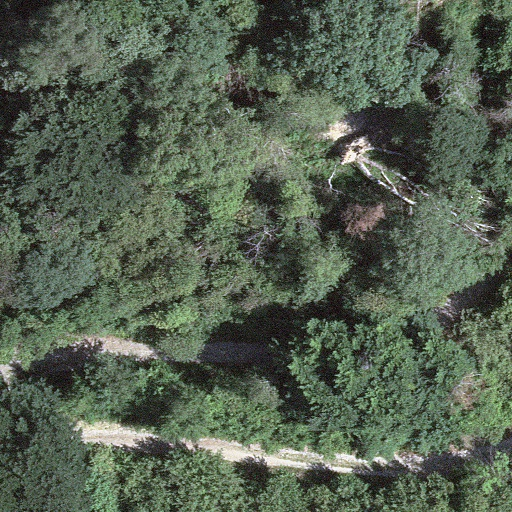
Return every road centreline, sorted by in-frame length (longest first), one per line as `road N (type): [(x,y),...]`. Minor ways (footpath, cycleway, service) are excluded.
road 1 (track): [(511,242),(448,305),(405,327),(31,355),(0,368)]
road 2 (track): [(0,439),(25,444),(110,434),(376,468),(511,448)]
